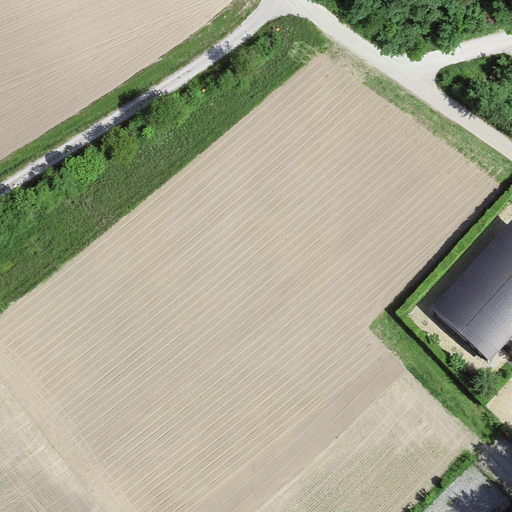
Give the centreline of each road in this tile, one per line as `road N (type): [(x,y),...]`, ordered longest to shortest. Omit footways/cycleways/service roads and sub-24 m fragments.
road 1 (unclassified): [(511,151),(304,0)]
road 2 (track): [(388,66),(511,39)]
